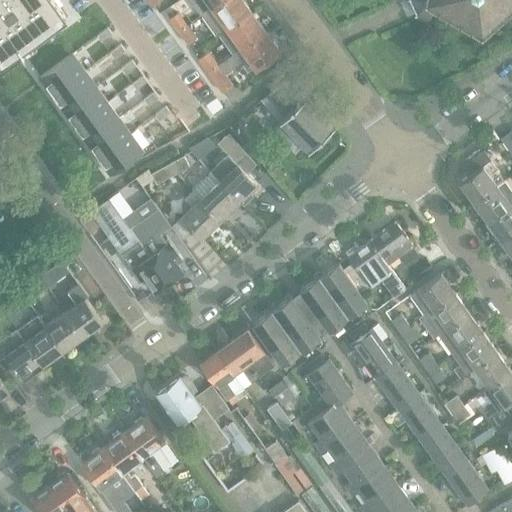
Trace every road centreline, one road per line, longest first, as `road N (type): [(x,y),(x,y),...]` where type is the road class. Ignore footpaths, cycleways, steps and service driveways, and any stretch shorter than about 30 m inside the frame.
road 1 (tertiary): [(149,339),(400,163)]
road 2 (residential): [(149,339),(26,168)]
road 3 (residential): [(400,163),(284,0)]
road 4 (tertiary): [(0,450),(149,339)]
road 5 (residential): [(511,308),(400,163)]
road 6 (tertiary): [(511,84),(400,163)]
